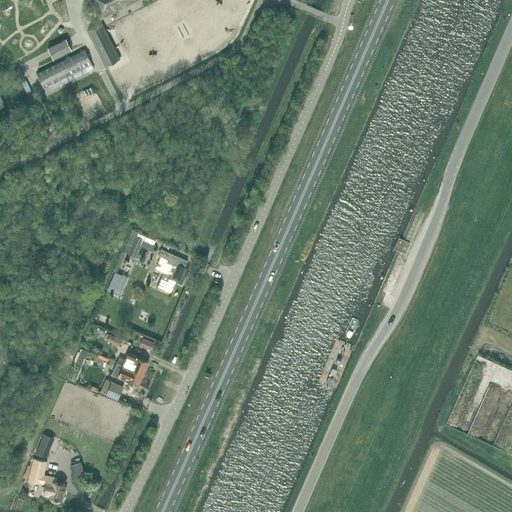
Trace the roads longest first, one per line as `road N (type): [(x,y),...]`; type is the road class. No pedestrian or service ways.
road 1 (primary): [(162,511),(387,0)]
road 2 (unclassified): [(124,511),(349,0)]
road 3 (unclassified): [(298,511),(442,215),(459,153),(511,32)]
